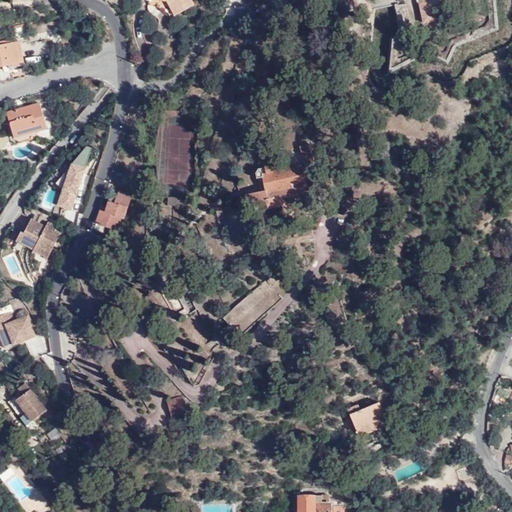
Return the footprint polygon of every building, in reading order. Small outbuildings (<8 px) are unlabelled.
[(195,2),(194,0),(151,0),(167,10),(170,15),(195,2)] [(416,0),(420,21),(441,17),(437,0),(416,0)] [(26,37),(24,24),(13,26),(16,39),(26,37)] [(0,68),(23,64),(19,42),(0,45),(0,68)] [(0,83),(13,80),(11,73),(0,76),(0,83)] [(6,113),(12,134),(34,128),(36,131),(46,128),(39,103),(6,113)] [(34,128),(12,134),(13,138),(36,131),(34,128)] [(129,141),(122,140),(120,147),(128,148),(129,141)] [(72,210),(90,146),(75,142),(57,206),(72,210)] [(325,186),(317,142),(298,145),(301,162),(279,166),(279,162),(267,164),(264,148),(255,149),(257,165),(252,166),(254,176),(261,175),(262,190),(243,194),(245,207),(267,203),(267,198),(325,186)] [(108,208),(100,206),(95,220),(117,228),(121,216),(124,217),(132,195),(118,191),(116,197),(111,197),(108,208)] [(36,246),(50,254),(60,234),(55,231),(57,228),(48,223),(46,227),(31,220),(24,234),(21,232),(16,241),(34,251),(34,250),(36,246)] [(48,257),(50,254),(36,246),(34,250),(48,257)] [(264,281),(225,314),(240,331),(276,301),(270,294),(273,292),(264,281)] [(14,321),(10,313),(0,316),(0,336),(5,349),(36,336),(28,316),(14,321)] [(46,338),(31,341),(33,354),(49,351),(46,338)] [(28,391),(25,394),(18,398),(16,395),(10,400),(28,426),(34,422),(33,420),(48,410),(28,382),(24,384),(28,391)] [(511,388),(499,408),(507,414),(511,411),(511,388)] [(185,413),(178,391),(166,395),(173,417),(185,413)] [(388,423),(380,406),(361,413),(358,408),(348,413),(356,434),(353,435),(354,438),(358,437),(359,440),(370,435),(375,444),(398,435),(393,421),(388,423)] [(468,467),(458,471),(461,478),(471,474),(468,467)] [(332,511),(332,504),(314,504),(315,497),(300,496),(299,511),(332,511)]
